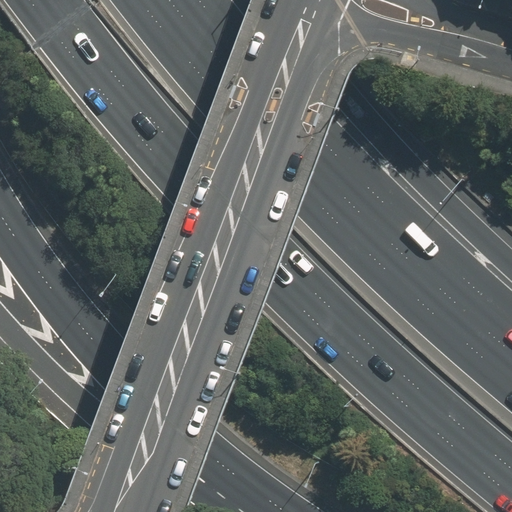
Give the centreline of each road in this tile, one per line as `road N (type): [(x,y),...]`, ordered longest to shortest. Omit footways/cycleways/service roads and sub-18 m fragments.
road 1 (motorway): [(511,466),(362,336),(184,154),(57,0)]
road 2 (motorway): [(142,0),(195,70),(327,210),(511,381)]
road 3 (motorway): [(291,511),(243,480),(98,346),(0,215)]
road 4 (motorway): [(282,0),(357,104),(511,258)]
road 5 (motorway): [(247,511),(170,471),(47,373),(0,322)]
road 6 (secondary): [(228,235),(124,511)]
road 7 (secondary): [(313,6),(313,63),(297,112),(270,179),(228,235)]
road 8 (secondary): [(228,235),(233,168),(250,119),(276,55),(313,6)]
road 9 (residential): [(468,36),(412,34),(313,6)]
